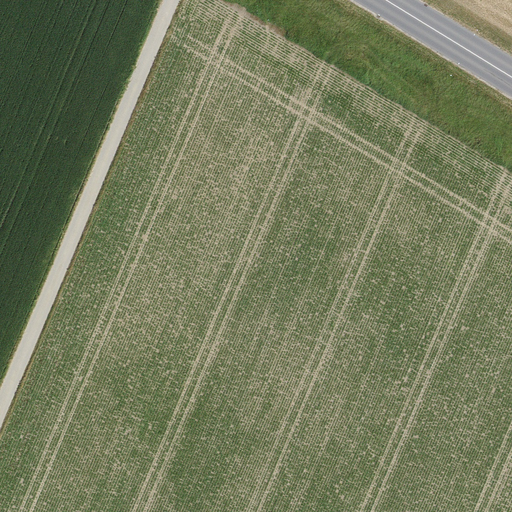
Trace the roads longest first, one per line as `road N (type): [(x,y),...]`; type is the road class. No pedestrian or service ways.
road 1 (track): [(0,421),(178,0)]
road 2 (tertiary): [(378,0),(511,82)]
